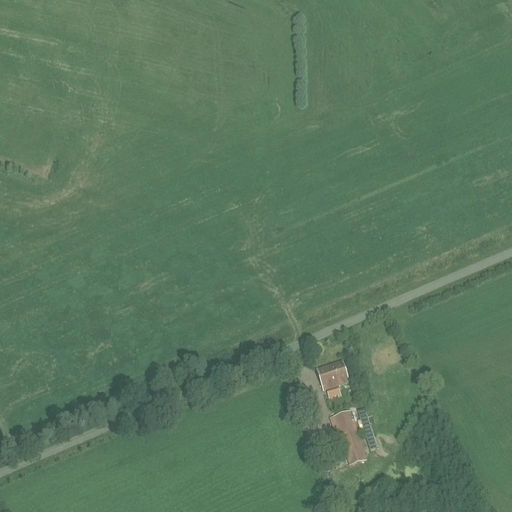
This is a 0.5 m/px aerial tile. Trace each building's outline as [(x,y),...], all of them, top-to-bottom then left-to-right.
[(324,392),(349,384),(342,363),(318,371),(324,392)] [(332,400),(346,398),(344,390),(331,393),(332,400)] [(370,452),(378,449),(365,410),(358,413),(370,452)] [(349,467),(366,462),(351,414),(334,419),(349,467)] [(314,456),(330,451),(320,420),(304,425),(314,456)]
